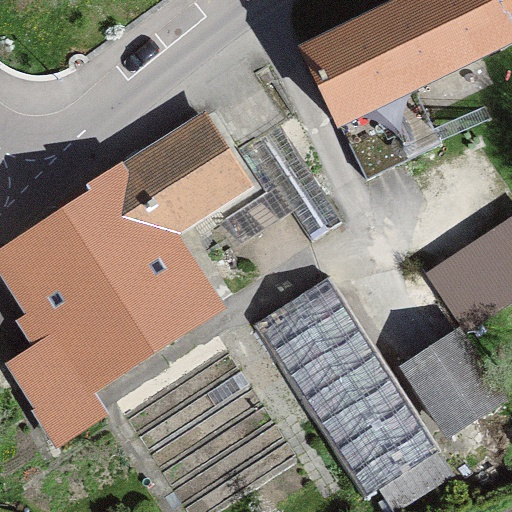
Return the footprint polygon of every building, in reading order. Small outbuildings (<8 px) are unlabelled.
[(440,145),(412,87),(511,38),(511,22),(501,0),(418,0),(305,54),(366,180),(440,145)] [(511,0),(501,0),(511,22),(511,0)] [(260,80),(121,169),(125,175),(61,216),(67,225),(5,264),(40,320),(30,326),(43,347),(22,360),(59,443),(103,415),(86,388),(211,306),(169,239),(246,189),(226,157),(247,144),(312,243),(344,222),(279,123),(286,119),(260,80)] [(511,300),(511,221),(427,277),(464,332),(511,300)] [(365,499),(382,488),(394,508),(448,473),(436,454),(441,451),(328,275),(253,324),(365,499)] [(446,433),(501,398),(459,335),(405,371),(446,433)]
